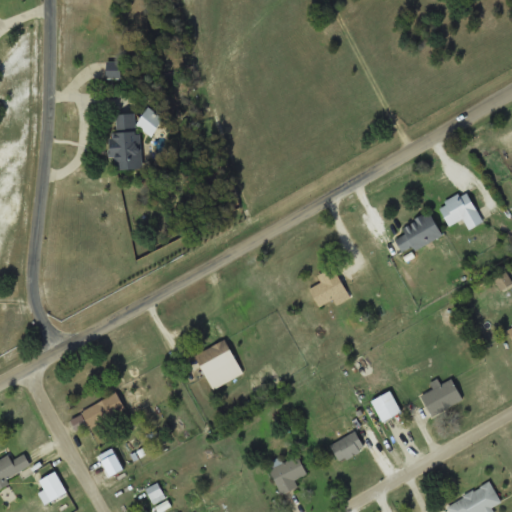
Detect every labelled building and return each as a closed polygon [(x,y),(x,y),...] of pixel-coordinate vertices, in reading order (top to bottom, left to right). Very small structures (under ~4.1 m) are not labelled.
[(121,76),(121,66),(104,66),(104,76),(121,76)] [(140,167),(137,111),(111,113),(114,169),(140,167)] [(463,218),(469,229),(483,221),(466,189),(438,205),(449,226),(463,218)] [(401,224),(406,233),(395,238),(402,254),(441,236),(430,211),(401,224)] [(349,299),(335,265),(317,273),(321,282),(309,288),(316,305),(334,298),(336,304),(349,299)] [(243,373),(225,338),(194,354),(213,389),(243,373)] [(421,394),(430,414),(462,400),(451,374),(431,383),(434,389),(421,394)] [(370,398),(381,422),(401,413),(391,389),(370,398)] [(88,427),(124,408),(116,391),(79,411),(88,427)] [(330,442),(338,461),(365,449),(357,431),(330,442)] [(5,477),(29,464),(23,452),(10,459),(7,453),(0,456),(0,483),(6,480),(5,477)] [(296,479),(307,474),(297,454),(269,467),(281,493),(299,485),(296,479)] [(66,493),(55,469),(38,477),(48,500),(66,493)] [(448,503),(452,511),(493,511),(491,507),(501,502),(491,481),(448,503)] [(154,501),(165,495),(158,482),(147,488),(154,501)]
